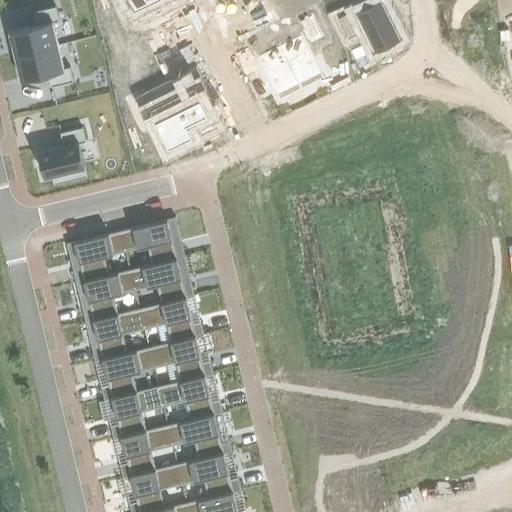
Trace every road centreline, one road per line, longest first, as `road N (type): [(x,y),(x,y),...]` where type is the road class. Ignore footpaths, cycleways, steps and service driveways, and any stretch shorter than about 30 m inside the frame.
road 1 (residential): [(282,511),(201,176)]
road 2 (residential): [(201,176),(223,157),(402,72),(423,40),(418,0)]
road 3 (residential): [(4,224),(73,511)]
road 4 (residential): [(4,224),(201,176)]
